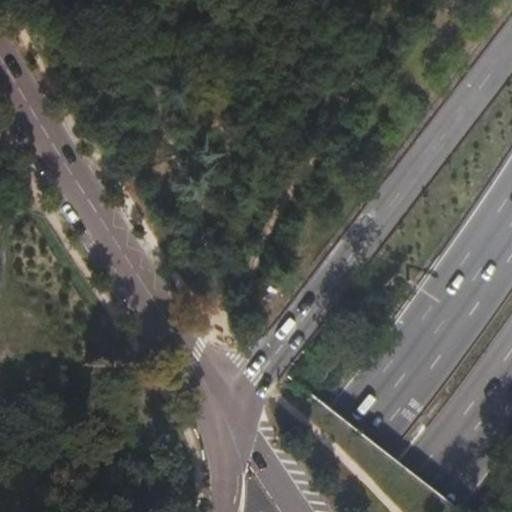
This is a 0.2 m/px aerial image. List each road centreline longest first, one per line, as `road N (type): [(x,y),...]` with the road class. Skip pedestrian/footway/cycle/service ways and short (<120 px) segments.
road 1 (trunk): [(511,45),(226,412)]
road 2 (tertiary): [(226,412),(0,57)]
road 3 (trunk): [(511,223),(383,403),(289,511)]
road 4 (trunk): [(411,511),(511,382)]
road 5 (tertiary): [(298,511),(226,412)]
